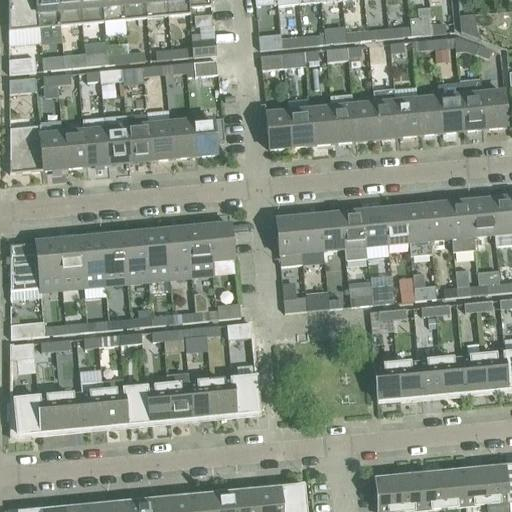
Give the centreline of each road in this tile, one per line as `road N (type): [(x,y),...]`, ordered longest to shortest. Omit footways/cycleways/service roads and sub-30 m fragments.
road 1 (residential): [(0,482),(339,450)]
road 2 (residential): [(0,216),(261,191)]
road 3 (residential): [(261,191),(511,167)]
road 4 (residential): [(261,191),(243,0)]
road 5 (residential): [(339,450),(511,434)]
road 6 (residential): [(273,321),(261,191)]
